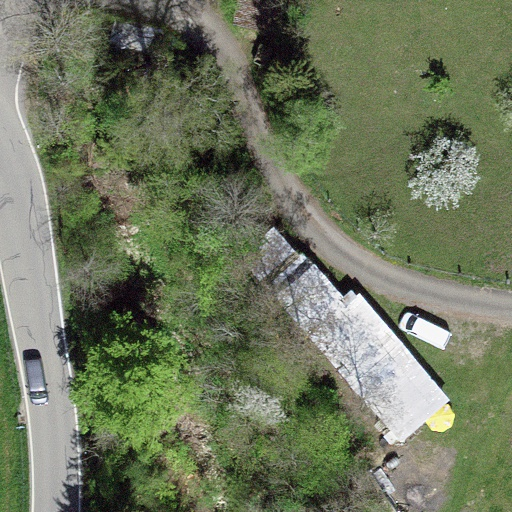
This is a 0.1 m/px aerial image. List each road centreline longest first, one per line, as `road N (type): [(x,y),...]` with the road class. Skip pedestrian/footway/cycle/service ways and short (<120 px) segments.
road 1 (unclassified): [(138,0),(176,16),(219,54),(321,238),(384,278),(511,308)]
road 2 (tertiary): [(0,156),(45,362),(56,511)]
